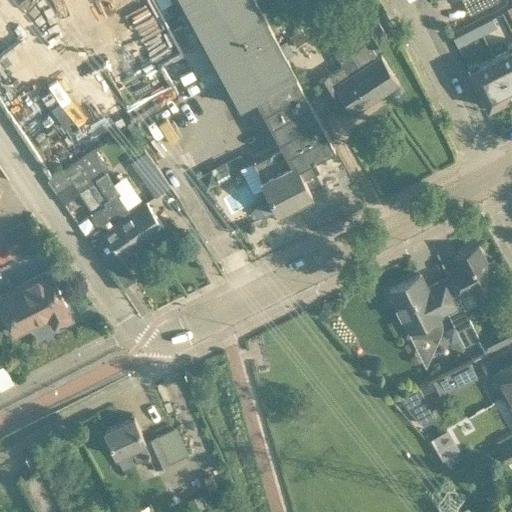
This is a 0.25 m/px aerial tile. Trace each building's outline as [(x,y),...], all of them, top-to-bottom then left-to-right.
[(180,0),(238,104),(239,103),(256,94),(283,143),(292,160),(310,151),(313,158),(335,146),(287,57),(279,43),(274,33),(269,24),(256,0),(180,0)] [(466,0),(472,10),(470,12),(470,13),(495,0),(466,0)] [(343,64),(318,80),(322,87),(333,104),(344,97),(353,111),(399,81),(381,54),(378,56),(371,45),(387,35),(366,1),(349,12),(367,41),(350,52),(340,58),(343,64)] [(492,17),(477,25),(481,33),(496,25),(492,17)] [(457,45),(481,33),(476,25),(453,36),(457,45)] [(301,28),(290,36),(297,46),(308,38),(301,28)] [(285,40),(279,43),(287,57),(293,54),(285,40)] [(508,49),(470,67),(468,64),(467,65),(488,107),(507,97),(511,98),(511,97),(511,42),(507,45),(508,49)] [(267,152),(252,160),(269,193),(279,211),(312,193),(304,178),(320,169),(313,158),(310,151),(292,160),(283,143),(267,152)] [(96,147),(81,156),(105,190),(109,197),(123,217),(120,219),(127,229),(131,226),(132,228),(139,223),(148,237),(164,225),(153,209),(147,200),(132,210),(129,206),(142,198),(125,174),(115,182),(106,170),(110,168),(109,166),(96,147)] [(146,150),(130,161),(154,196),(170,185),(146,150)] [(50,177),(48,179),(57,192),(64,202),(80,192),(89,186),(96,196),(101,203),(104,201),(109,197),(105,190),(81,156),(64,167),(50,177)] [(96,236),(92,239),(108,263),(120,255),(121,255),(148,237),(139,223),(132,228),(131,226),(127,229),(120,219),(123,217),(109,197),(104,201),(106,204),(93,214),(101,226),(93,232),(96,236)] [(268,203),(254,210),(258,217),(272,211),(268,203)] [(22,220),(7,230),(14,241),(29,230),(22,220)] [(448,270),(450,275),(460,295),(495,277),(479,244),(454,256),(458,265),(448,270)] [(47,267),(39,251),(10,267),(19,282),(47,267)] [(0,307),(2,306),(16,332),(34,323),(50,315),(55,325),(57,324),(56,322),(62,319),(63,321),(71,317),(65,307),(67,306),(49,270),(15,288),(0,295),(0,307)] [(390,291),(389,295),(391,300),(396,302),(407,323),(410,329),(411,329),(414,335),(429,335),(433,335),(437,333),(439,330),(440,326),(440,322),(440,318),(438,315),(439,314),(440,314),(440,313),(444,311),(446,310),(464,345),(480,337),(479,337),(478,333),(462,302),(459,296),(449,276),(433,284),(434,287),(428,290),(420,273),(389,289),(390,291)] [(511,319),(500,326),(507,340),(511,337),(511,319)] [(507,340),(500,326),(479,337),(487,351),(507,340)] [(493,373),(506,394),(511,390),(511,344),(481,363),(488,376),(493,373)] [(442,393),(478,375),(470,360),(434,378),(442,393)] [(419,385),(398,396),(408,407),(423,424),(436,418),(427,398),(426,399),(419,385)] [(145,439),(134,415),(105,429),(116,454),(132,446),(138,460),(150,455),(156,468),(187,454),(174,426),(145,439)] [(448,428),(431,438),(437,449),(454,439),(448,428)] [(511,433),(511,431),(497,440),(499,445),(500,445),(511,437),(511,433)] [(499,445),(508,460),(511,457),(511,437),(500,445),(499,445)] [(132,446),(116,454),(122,467),(138,460),(132,446)] [(35,453),(25,457),(31,470),(41,465),(35,453)] [(64,511),(44,468),(21,478),(36,511),(64,511)] [(202,493),(187,500),(192,511),(208,505),(202,493)]
